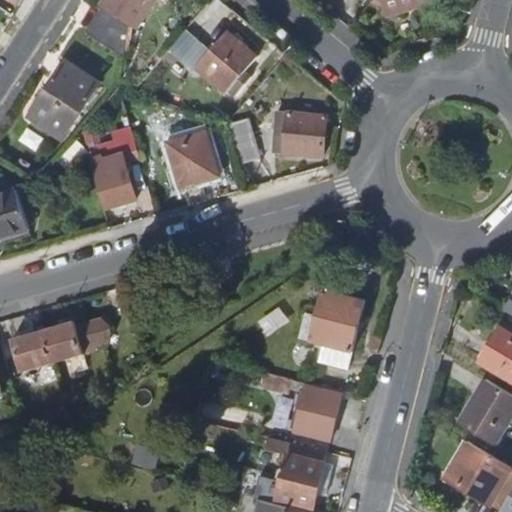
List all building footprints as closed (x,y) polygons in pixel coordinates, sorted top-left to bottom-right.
[(153,0),(108,0),(106,3),(138,25),(153,0)] [(385,0),(389,12),(432,0),(385,0)] [(89,30),(125,54),(128,24),(103,6),(89,30)] [(188,29),(171,48),(194,67),(195,66),(227,92),(229,89),(235,93),(245,81),(239,77),(246,68),(256,55),(227,31),(212,49),(188,29)] [(32,116),(66,137),(101,83),(68,62),(32,116)] [(252,74),(246,68),(239,77),(245,81),(252,74)] [(275,153),(323,157),(327,116),(279,112),(275,153)] [(251,117),(228,124),(242,172),(265,165),(251,117)] [(79,179),(89,153),(82,133),(57,161),(79,179)] [(181,187),(221,176),(209,138),(171,149),(181,187)] [(108,209),(136,200),(123,155),(100,162),(105,178),(99,179),(108,209)] [(0,238),(33,229),(21,190),(0,196),(0,238)] [(349,366),(365,301),(323,290),(317,313),(307,311),(301,336),(324,342),(320,359),(349,366)] [(81,319),(49,328),(58,358),(89,350),(89,348),(103,344),(102,341),(114,337),(117,330),(114,321),(107,316),(82,324),(81,319)] [(29,366),(58,358),(49,328),(21,336),(29,366)] [(485,359),(511,375),(511,333),(504,329),(485,359)] [(188,367),(183,388),(201,393),(206,371),(188,367)] [(498,439),(511,415),(511,392),(488,378),(464,418),(498,439)] [(341,393),(307,384),(295,429),(330,438),(341,393)] [(493,501),(511,471),(511,462),(472,439),(451,475),(493,501)] [(326,463),(290,453),(286,469),(279,468),(277,478),(283,481),(279,500),(314,508),(326,463)] [(511,511),(511,497),(503,511),(511,511)] [(302,511),(291,509),(292,506),(260,498),(257,511),(302,511)]
